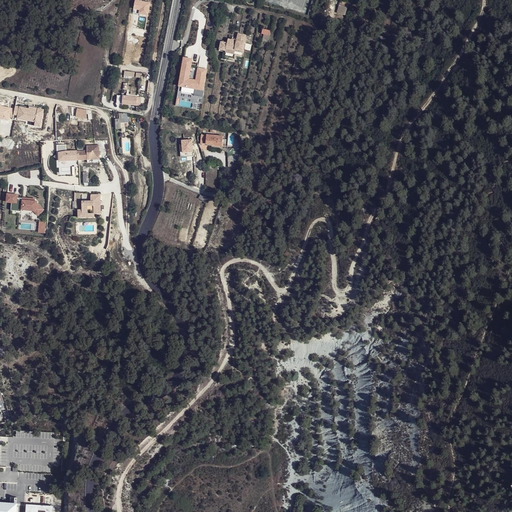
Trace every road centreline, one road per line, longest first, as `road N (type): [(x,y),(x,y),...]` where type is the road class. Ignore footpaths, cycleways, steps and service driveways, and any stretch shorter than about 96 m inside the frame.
road 1 (track): [(118,511),(120,471),(221,370),(230,336),(223,268),(239,259),(263,269),(284,297),(302,244),(324,217),(335,293),(343,294),(402,129),(462,46),(481,0)]
road 2 (tertiary): [(92,511),(90,479),(108,435),(131,407),(169,386),(184,362),(184,327),(141,255)]
road 3 (tertiary): [(141,255),(157,196),(153,124),(177,0)]
road 4 (residential): [(125,236),(128,187),(104,115),(0,92)]
road 5 (residential): [(125,236),(117,188),(42,183)]
